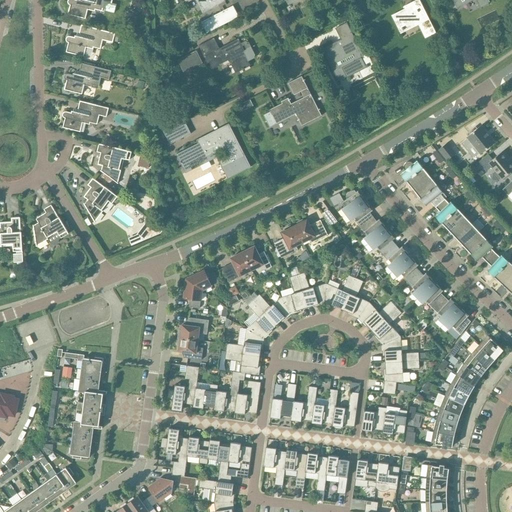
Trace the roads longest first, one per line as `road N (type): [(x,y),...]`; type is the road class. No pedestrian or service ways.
road 1 (unclassified): [(153,264),(365,162)]
road 2 (residential): [(272,361),(347,373),(361,372),(367,356),(357,337),(323,320),(277,346)]
road 3 (residential): [(511,322),(365,162)]
road 4 (residential): [(196,119),(297,71),(263,0)]
road 5 (residential): [(147,416),(165,300),(153,264)]
road 6 (residential): [(37,0),(41,135)]
road 7 (unclassified): [(365,162),(478,94)]
road 8 (residential): [(47,172),(113,281)]
road 9 (residential): [(78,511),(139,466),(147,416)]
